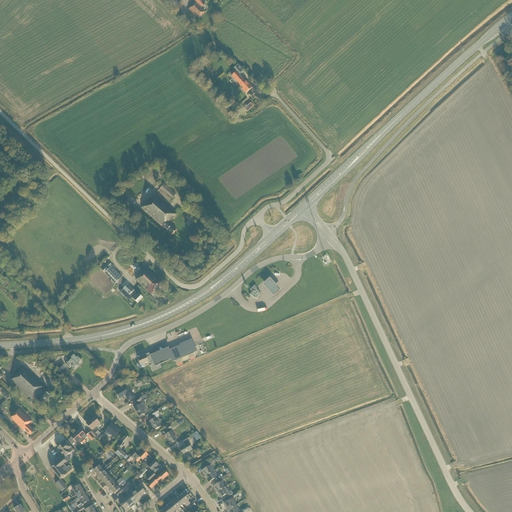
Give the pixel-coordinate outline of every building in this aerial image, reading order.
[(175,8),(181,2),(178,0),(169,0),(168,1),(175,8)] [(199,18),(204,13),(200,9),(205,4),(200,0),(195,0),(194,1),(196,2),(188,10),(194,15),(195,14),(199,18)] [(245,81),(239,75),(244,71),(238,64),(231,70),(234,73),(231,76),(242,88),(241,89),(245,94),(252,87),(246,81),(245,81)] [(237,111),(242,107),(238,102),(233,106),(237,111)] [(252,106),(253,105),(250,102),(243,108),(245,111),(246,111),(247,111),(253,107),(252,106)] [(172,199),(176,194),(164,184),(160,188),(172,199)] [(168,223),(176,214),(154,195),(141,209),(150,217),(151,216),(153,218),(152,219),(161,226),(161,225),(172,235),(176,230),(168,223)] [(104,273),(111,267),(108,263),(101,270),(104,273)] [(111,267),(104,273),(115,284),(122,277),(111,267)] [(150,295),(152,293),(162,283),(147,269),(136,280),(150,295)] [(270,279),(262,286),(274,298),(281,291),(270,279)] [(137,296),(135,294),(136,293),(127,285),(126,286),(123,289),(128,294),(129,295),(131,297),(131,298),(132,299),(137,303),(142,298),(139,294),(137,296)] [(256,299),(260,293),(256,289),(257,288),(254,285),(250,289),(252,292),(249,295),(256,299)] [(145,355),(145,356),(138,359),(139,363),(137,365),(139,369),(145,367),(144,364),(148,362),(152,372),(158,369),(161,368),(160,365),(171,360),(173,362),(179,359),(197,352),(195,346),(194,346),(191,340),(180,345),(170,350),(168,347),(160,351),(150,355),(149,353),(145,355)] [(67,363),(65,364),(69,369),(71,367),(72,368),(73,370),(75,370),(75,368),(81,362),(81,360),(77,356),(76,357),(73,354),(71,356),(69,354),(66,357),(69,360),(67,363)] [(61,373),(66,368),(61,363),(56,368),(61,373)] [(44,390),(42,389),(44,386),(39,381),(28,370),(24,367),(15,376),(11,380),(20,388),(32,399),(35,396),(37,398),(36,399),(41,404),(50,396),(44,390)] [(134,397),(127,385),(124,387),(124,388),(116,393),(119,399),(125,395),(127,397),(126,398),(128,401),(134,397)] [(142,404),(141,401),(139,398),(134,401),(136,404),(137,406),(134,408),(139,417),(145,413),(144,411),(146,409),(143,403),(142,404)] [(161,411),(160,408),(157,410),(154,412),(149,414),(151,417),(153,419),(149,421),(154,430),(160,426),(155,418),(154,416),(159,413),(161,411)] [(34,431),(28,425),(32,421),(19,409),(10,419),(22,431),(23,430),(30,436),(34,431)] [(92,430),(99,424),(100,424),(94,417),(86,423),(92,430)] [(119,431),(112,425),(112,424),(105,432),(109,436),(111,435),(113,437),(112,438),(112,439),(120,430),(119,430),(119,431)] [(171,432),(170,429),(172,428),(170,425),(165,428),(167,431),(168,433),(165,435),(170,444),(176,440),(171,431),(171,432)] [(80,439),(84,443),(86,441),(84,439),(87,437),(80,429),(80,430),(79,430),(78,431),(76,433),(80,439)] [(99,440),(104,433),(102,431),(96,438),(99,440)] [(193,434),(196,441),(201,439),(198,432),(193,434)] [(82,444),(84,443),(80,439),(76,433),(74,435),(73,435),(71,436),(72,437),(71,437),(71,438),(68,440),(70,442),(70,443),(77,451),(80,449),(75,443),(76,443),(78,440),(82,444)] [(118,446),(120,447),(119,449),(120,450),(130,439),(125,435),(122,439),(121,438),(119,440),(122,442),(118,446)] [(188,444),(187,441),(190,439),(189,436),(182,440),(184,443),(185,445),(179,449),(183,455),(192,450),(188,443),(188,444)] [(63,458),(66,462),(69,459),(67,456),(70,453),(74,450),(66,441),(63,444),(58,448),(61,452),(60,452),(62,455),(63,454),(65,457),(63,458)] [(127,455),(120,450),(119,449),(115,453),(123,460),(124,458),(126,455),(127,455)] [(107,453),(113,460),(116,457),(110,450),(107,453)] [(145,458),(148,455),(144,451),(138,456),(134,452),(130,456),(133,458),(137,462),(141,459),(143,461),(143,460),(143,461),(145,461),(146,460),(146,458),(145,458)] [(128,462),(133,458),(130,456),(124,461),(130,468),(132,467),(128,462)] [(63,464),(66,462),(63,458),(56,464),(51,468),(60,480),(55,484),(62,492),(67,487),(61,479),(66,475),(65,475),(72,469),(68,464),(66,466),(67,468),(63,464)] [(154,473),(158,469),(156,467),(158,465),(154,460),(148,467),(152,471),(153,471),(154,473)] [(204,477),(214,471),(211,465),(213,464),(211,461),(203,466),(205,469),(201,471),(204,477)] [(103,470),(100,467),(104,464),(102,462),(99,465),(99,466),(93,471),(98,475),(103,470)] [(108,475),(107,474),(105,472),(106,471),(106,470),(111,466),(109,464),(106,467),(103,470),(98,475),(102,480),(108,475)] [(163,480),(168,475),(164,470),(159,476),(158,475),(155,479),(154,478),(147,485),(151,489),(158,482),(161,478),(163,480)] [(112,480),(111,479),(108,476),(112,473),(110,471),(107,474),(108,475),(102,480),(106,485),(112,480)] [(215,482),(221,478),(220,475),(217,477),(214,471),(204,477),(208,483),(213,479),(215,482)] [(150,482),(155,476),(152,473),(147,478),(150,482)] [(116,484),(115,483),(113,482),(117,479),(114,476),(111,479),(112,480),(106,485),(110,489),(116,484)] [(216,492),(225,487),(222,481),(224,480),(223,477),(221,478),(215,482),(216,484),(213,486),(216,492)] [(116,484),(110,489),(114,494),(120,489),(118,486),(123,481),(121,478),(115,483),(116,484)] [(149,489),(143,482),(140,484),(146,491),(149,489)] [(75,493),(71,495),(72,497),(76,495),(76,494),(83,490),(79,485),(78,486),(76,487),(73,489),(75,493)] [(136,490),(143,498),(147,494),(140,486),(138,489),(135,485),(134,487),(136,490)] [(225,487),(216,492),(220,498),(223,496),(225,499),(233,494),(231,491),(229,492),(225,487)] [(136,490),(134,492),(131,489),(129,490),(138,501),(143,498),(136,490)] [(76,494),(76,495),(78,499),(74,501),(76,503),(79,501),(79,500),(86,496),(83,490),(76,494)] [(134,505),(138,501),(129,490),(128,491),(130,495),(128,496),(134,505)] [(180,494),(188,505),(190,504),(188,501),(190,499),(184,491),(180,494)] [(121,497),(119,494),(117,495),(120,498),(122,501),(120,503),(126,511),(130,508),(121,497)] [(187,506),(188,505),(180,494),(175,497),(182,505),(184,503),(187,506)] [(134,505),(128,496),(125,498),(123,495),(121,497),(130,508),(134,505)] [(79,500),(79,501),(81,504),(78,506),(79,508),(83,506),(82,505),(89,501),(86,496),(79,500)] [(183,511),(179,507),(182,505),(175,497),(171,501),(180,511),(183,511)] [(227,510),(236,505),(232,499),(223,504),(227,510)] [(177,511),(180,511),(171,501),(167,504),(173,511),(176,510),(177,511)]
